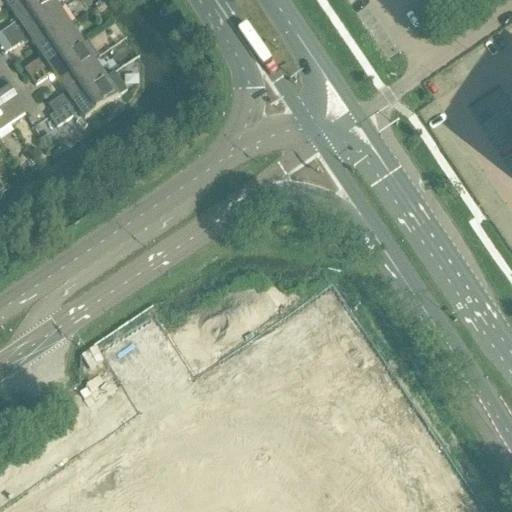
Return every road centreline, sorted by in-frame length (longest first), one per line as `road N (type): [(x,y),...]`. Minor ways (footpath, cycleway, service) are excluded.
road 1 (primary): [(0,370),(261,196)]
road 2 (primary): [(233,153),(0,312)]
road 3 (secondary): [(511,349),(360,126)]
road 4 (secondary): [(372,222),(511,435)]
road 5 (unclassified): [(360,126),(511,10)]
road 6 (secondary): [(360,126),(277,0)]
